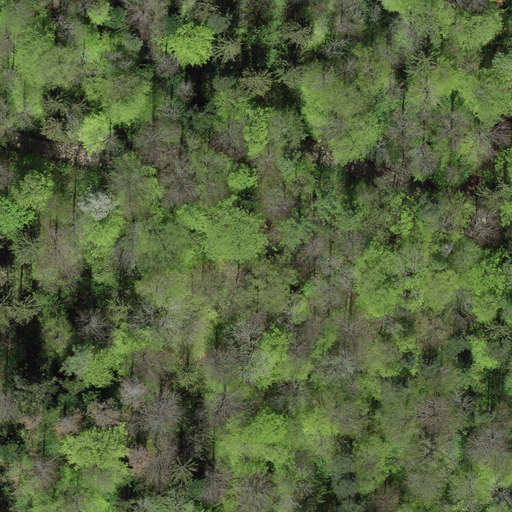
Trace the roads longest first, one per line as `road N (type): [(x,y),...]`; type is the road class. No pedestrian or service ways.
road 1 (track): [(511,219),(287,141),(136,159),(0,132)]
road 2 (track): [(430,192),(486,167),(504,144),(498,0)]
